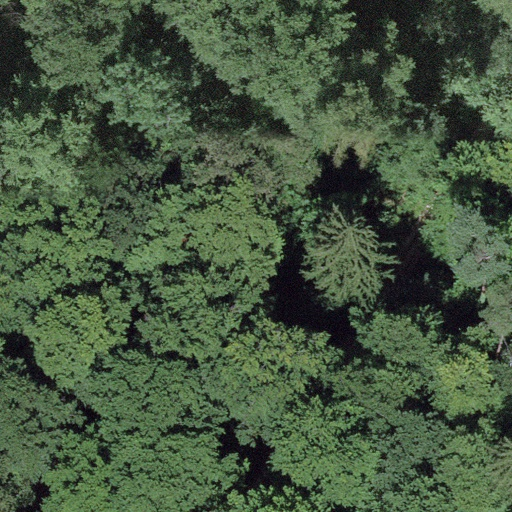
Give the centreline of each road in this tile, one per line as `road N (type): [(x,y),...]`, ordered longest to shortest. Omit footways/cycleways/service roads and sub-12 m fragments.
road 1 (track): [(511,93),(254,511)]
road 2 (track): [(0,375),(31,421),(68,511)]
